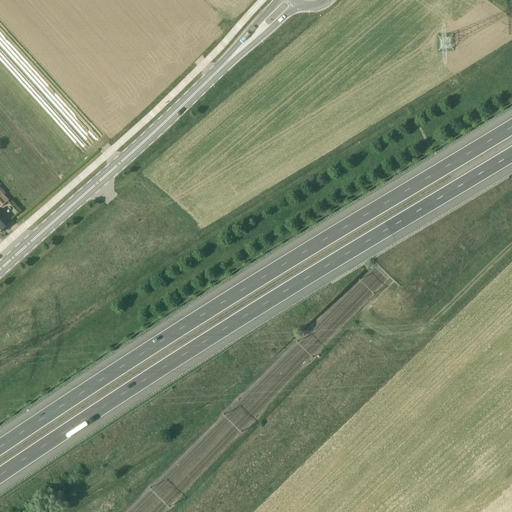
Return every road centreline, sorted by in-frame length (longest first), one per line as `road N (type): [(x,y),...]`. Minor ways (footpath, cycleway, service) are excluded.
road 1 (motorway): [(0,476),(511,154)]
road 2 (motorway): [(511,127),(0,448)]
road 3 (secondary): [(0,270),(233,57)]
road 4 (track): [(511,249),(416,335),(370,325)]
